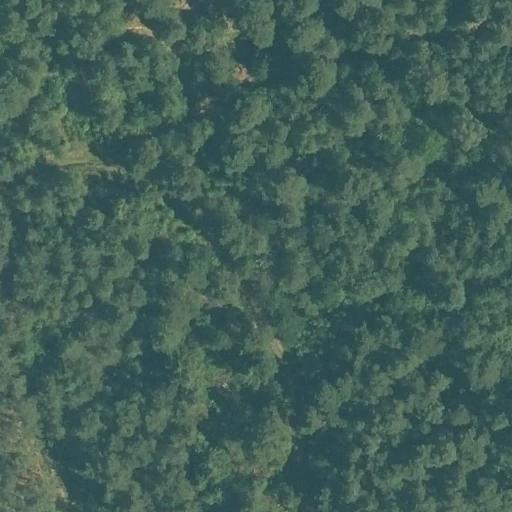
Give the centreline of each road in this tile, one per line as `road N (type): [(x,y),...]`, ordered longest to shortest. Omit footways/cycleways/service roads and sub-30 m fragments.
road 1 (track): [(45,87),(208,207),(247,290),(257,419),(304,489),(307,511)]
road 2 (track): [(0,96),(336,25),(440,23),(511,34)]
